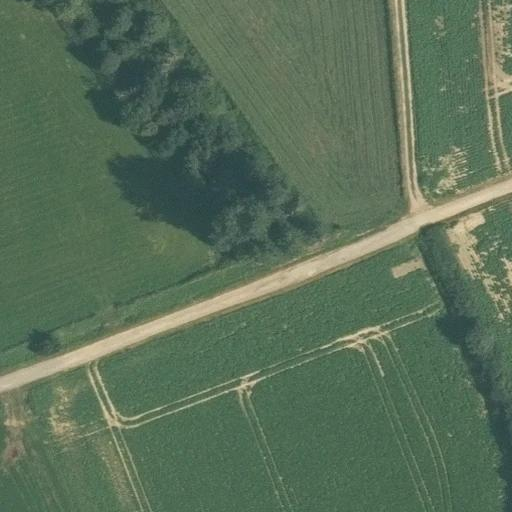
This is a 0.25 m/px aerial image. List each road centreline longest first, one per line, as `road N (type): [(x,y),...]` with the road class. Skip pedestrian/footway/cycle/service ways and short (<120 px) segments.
road 1 (track): [(0,386),(511,187)]
road 2 (track): [(415,223),(400,0)]
road 3 (track): [(424,219),(511,395)]
